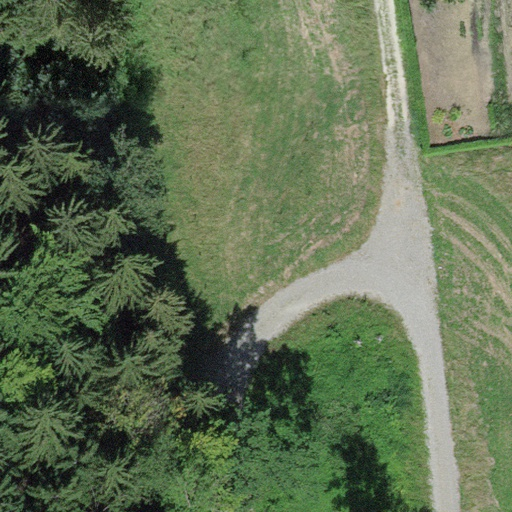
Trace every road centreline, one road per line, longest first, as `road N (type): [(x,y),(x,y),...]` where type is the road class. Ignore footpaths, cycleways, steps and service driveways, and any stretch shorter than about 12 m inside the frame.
road 1 (track): [(261,511),(229,422),(222,340),(253,298),(312,269),(410,254),(446,511)]
road 2 (track): [(378,0),(408,187),(410,254)]
